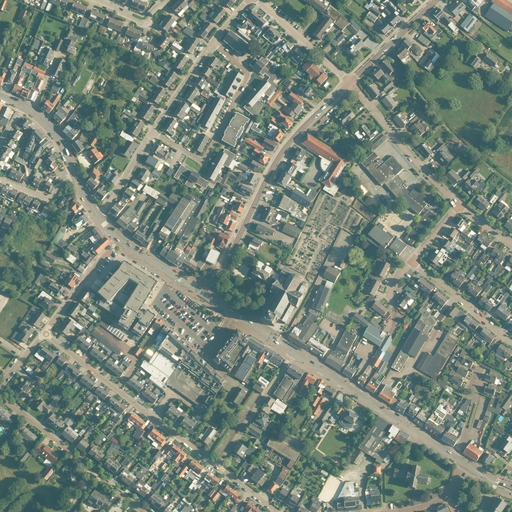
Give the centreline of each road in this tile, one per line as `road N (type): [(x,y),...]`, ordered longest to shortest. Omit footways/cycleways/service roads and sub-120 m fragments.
road 1 (secondary): [(207,297),(285,148),(349,82)]
road 2 (residential): [(44,333),(218,465)]
road 3 (residential): [(212,43),(246,73),(206,156),(153,131)]
road 4 (secondary): [(453,456),(293,351)]
road 5 (residential): [(457,205),(349,82)]
road 6 (residential): [(290,356),(218,465)]
road 7 (residential): [(511,340),(412,262)]
road 8 (residential): [(349,82),(257,0)]
road 9 (residential): [(93,474),(0,396)]
